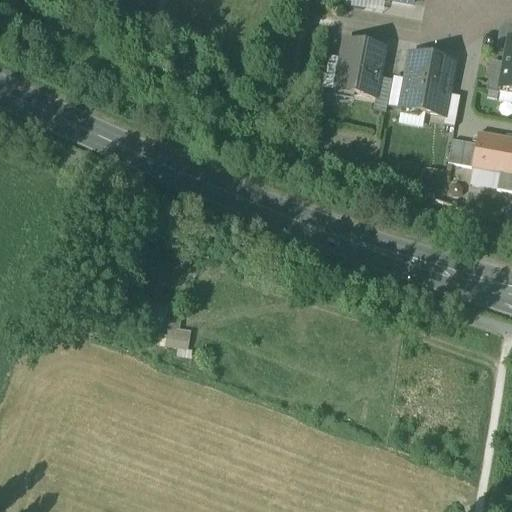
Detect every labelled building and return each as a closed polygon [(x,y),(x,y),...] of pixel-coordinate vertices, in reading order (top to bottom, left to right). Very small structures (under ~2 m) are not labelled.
[(363,12),(365,0),(352,0),(350,10),(363,12)] [(373,0),(365,0),(363,12),(383,16),(385,2),(373,0)] [(501,88),(500,90),(511,92),(511,41),(510,41),(505,67),(501,88)] [(385,53),(344,45),(341,62),(337,80),(335,94),(375,101),(375,100),(379,82),(385,53)] [(328,60),(324,78),(337,80),(341,62),(328,60)] [(455,70),(413,62),(403,117),(445,125),(455,70)] [(487,85),(501,88),(505,67),(491,64),(487,85)] [(335,94),(337,80),(324,78),(322,92),(335,94)] [(379,82),(375,100),(388,103),(392,84),(379,82)] [(501,88),(487,85),(486,93),(499,96),(500,90),(501,88)] [(511,92),(500,90),(499,96),(498,103),(511,104),(511,92)] [(388,103),(375,100),(375,101),(373,113),(385,116),(388,103)] [(511,148),(480,143),(472,189),(511,195),(511,148)] [(438,192),(442,174),(429,172),(426,190),(438,192)] [(170,329),(167,350),(189,353),(192,332),(170,329)]
